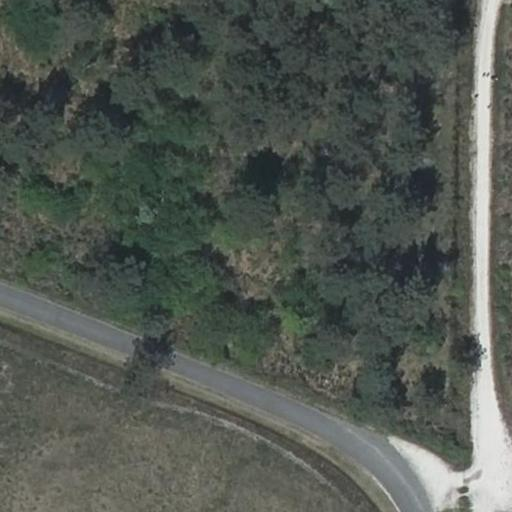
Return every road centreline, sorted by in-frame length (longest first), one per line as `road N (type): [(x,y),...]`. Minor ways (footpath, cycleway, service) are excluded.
road 1 (track): [(389,469),(488,483),(490,0)]
road 2 (unclassified): [(0,296),(349,437),(389,469),(418,511)]
